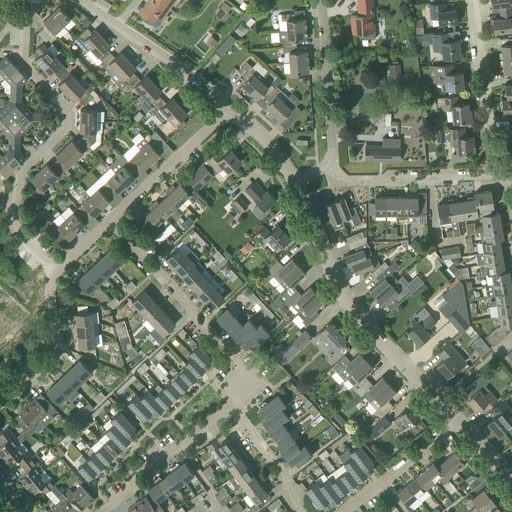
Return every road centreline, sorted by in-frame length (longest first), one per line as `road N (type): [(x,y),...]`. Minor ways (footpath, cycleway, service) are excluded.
road 1 (residential): [(456,415),(356,306),(296,182)]
road 2 (residential): [(238,402),(241,367),(116,218)]
road 3 (residential): [(23,200),(27,165),(66,133),(70,120),(28,61),(28,25)]
road 4 (residential): [(225,112),(209,85),(80,0)]
road 5 (residential): [(494,170),(475,0)]
road 6 (residential): [(326,166),(332,153),(321,0)]
road 7 (residential): [(0,405),(41,363),(56,325),(60,269)]
road 8 (residential): [(116,218),(225,112)]
road 9 (residential): [(342,511),(456,415)]
road 10 (residential): [(304,511),(238,402)]
